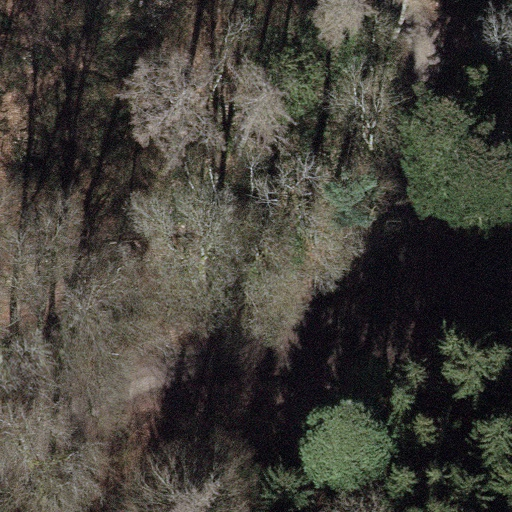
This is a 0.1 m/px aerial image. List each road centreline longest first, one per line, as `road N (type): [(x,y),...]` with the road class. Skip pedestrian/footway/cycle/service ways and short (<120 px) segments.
road 1 (track): [(380,0),(397,23),(415,122),(416,299)]
road 2 (track): [(0,459),(58,419),(165,377),(268,355)]
road 3 (track): [(268,355),(416,299)]
road 4 (track): [(415,122),(479,46),(511,23)]
